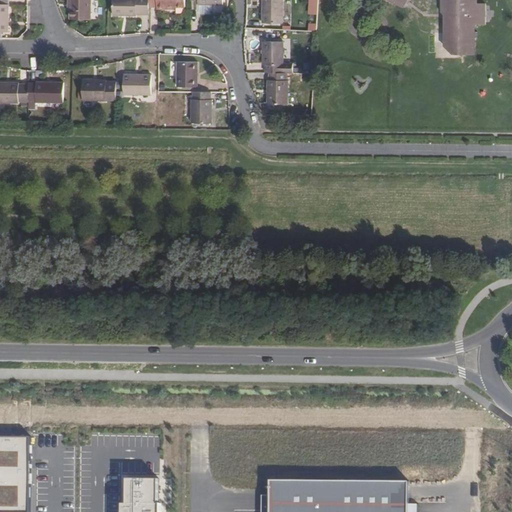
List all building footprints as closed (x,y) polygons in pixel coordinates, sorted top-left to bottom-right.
[(91,20),(91,0),(69,0),(69,1),(72,1),(72,8),(72,19),(91,20)] [(149,0),(112,0),(113,15),(136,15),(136,14),(149,14),(150,6),(149,0)] [(149,0),(150,6),(157,7),(157,8),(167,8),(167,6),(186,6),(185,0),(149,0)] [(282,23),(282,0),(262,0),(262,23),(282,23)] [(309,0),(309,14),(319,15),(319,0),(309,0)] [(486,24),(486,2),(477,2),(476,0),(442,0),(442,11),(445,14),(446,24),(460,24),(460,43),(466,43),(466,47),(472,47),(472,43),(475,43),(475,38),(478,37),(479,32),(475,32),(475,24),(486,24)] [(8,31),(8,5),(0,4),(0,38),(2,38),(2,31),(8,31)] [(460,24),(446,24),(445,33),(445,42),(453,53),(475,53),(475,43),(472,43),(472,47),(466,47),(466,43),(460,43),(460,24)] [(445,42),(445,33),(436,33),(436,42),(445,42)] [(295,73),(295,66),(283,65),(283,42),(263,41),(263,65),(265,65),(265,72),(269,72),(287,73),(295,73)] [(197,87),(197,61),(177,62),(177,87),(197,87)] [(287,80),(287,73),(269,72),(269,79),(268,79),(267,103),(288,104),(289,80),(287,80)] [(151,94),(152,75),(124,74),(124,94),(151,94)] [(116,100),(117,82),(107,82),(107,80),(83,80),(83,100),(116,100)] [(37,83),(29,83),(29,85),(29,100),(29,103),(29,108),(36,108),(36,102),(62,102),(63,82),(37,81),(37,83)] [(29,100),(29,85),(18,85),(18,83),(0,82),(0,103),(18,104),(18,102),(29,103),(29,100)] [(210,100),(210,92),(193,92),(193,99),(191,100),(191,124),(211,124),(212,100),(210,100)] [(31,511),(32,437),(0,436),(0,511),(31,511)] [(159,479),(128,479),(127,504),(123,504),(122,511),(161,511),(161,504),(159,504),(159,479)] [(409,481),(271,480),(271,511),(270,511),(409,511),(409,509),(409,481)]
